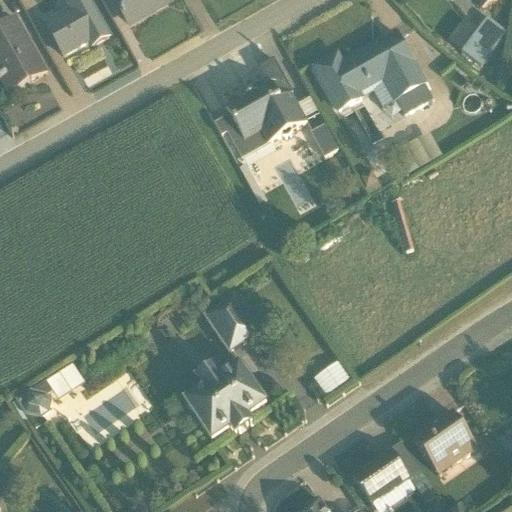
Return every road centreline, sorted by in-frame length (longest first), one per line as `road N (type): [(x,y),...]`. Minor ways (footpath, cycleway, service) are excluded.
road 1 (residential): [(0,168),(304,0)]
road 2 (residential): [(249,511),(269,475),(511,306)]
